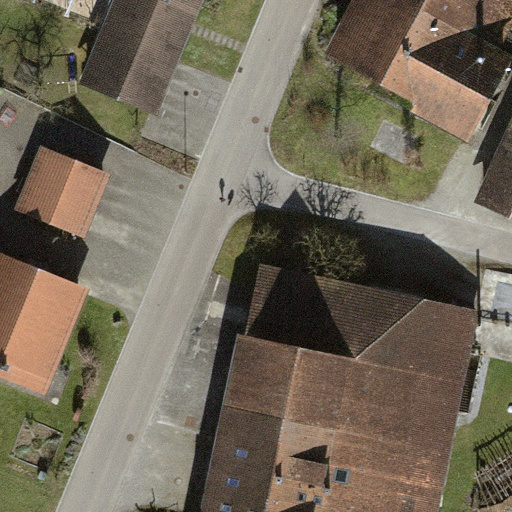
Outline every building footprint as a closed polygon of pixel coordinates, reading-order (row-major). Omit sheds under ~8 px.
[(114,0),(78,97),(158,127),(205,0),(114,0)] [(511,72),(511,0),(351,0),(317,62),(472,146),(511,72)] [(511,121),(469,203),(511,225),(511,121)] [(96,167),(30,143),(8,203),(73,227),(96,167)] [(0,371),(35,385),(76,281),(0,253),(0,371)] [(250,270),(197,511),(441,511),(484,320),(250,270)]
